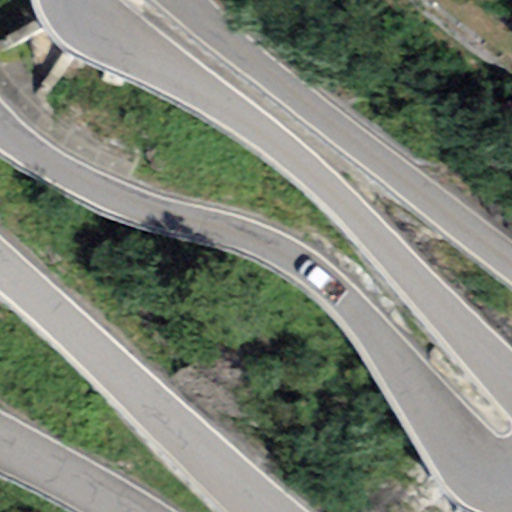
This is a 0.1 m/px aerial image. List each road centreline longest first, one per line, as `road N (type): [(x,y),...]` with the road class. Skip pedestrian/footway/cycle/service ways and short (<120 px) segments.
road 1 (tertiary): [(0,121),(75,179),(282,254),(363,326),(471,469),(494,484),(511,483)]
road 2 (tertiary): [(511,381),(274,146),(102,35),(74,0)]
road 3 (tertiary): [(187,0),(511,265)]
road 4 (tertiary): [(264,511),(0,267)]
road 5 (tertiary): [(0,444),(122,511)]
